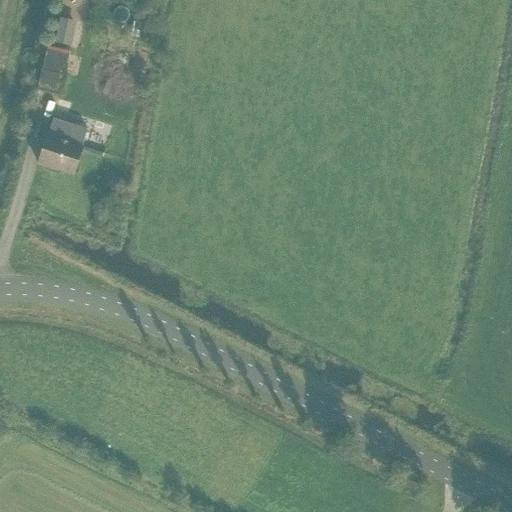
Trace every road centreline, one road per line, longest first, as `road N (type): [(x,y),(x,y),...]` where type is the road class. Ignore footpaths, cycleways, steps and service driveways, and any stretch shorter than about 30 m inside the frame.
road 1 (unclassified): [(507,511),(102,310),(0,297)]
road 2 (unknown): [(39,137),(7,257),(6,298)]
